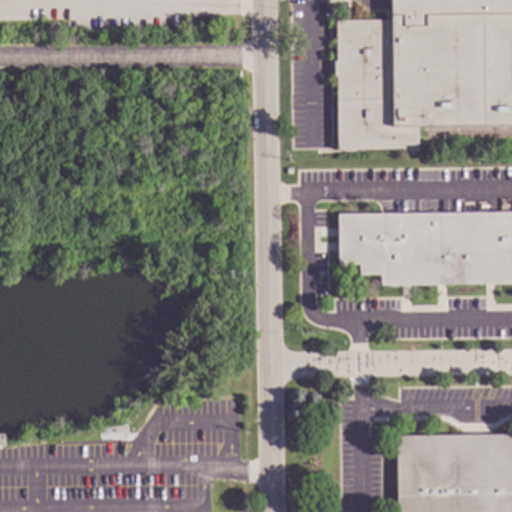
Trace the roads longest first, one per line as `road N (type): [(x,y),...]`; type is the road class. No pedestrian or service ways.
road 1 (residential): [(271,511),(262,0)]
road 2 (residential): [(269,366),(511,362)]
